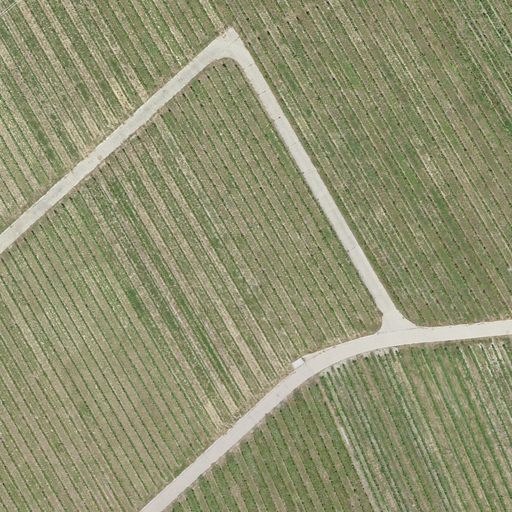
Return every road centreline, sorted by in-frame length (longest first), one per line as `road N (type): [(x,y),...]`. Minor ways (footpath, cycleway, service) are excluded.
road 1 (track): [(0,226),(223,39),(395,327)]
road 2 (track): [(146,511),(305,364),(395,327),(511,321)]
